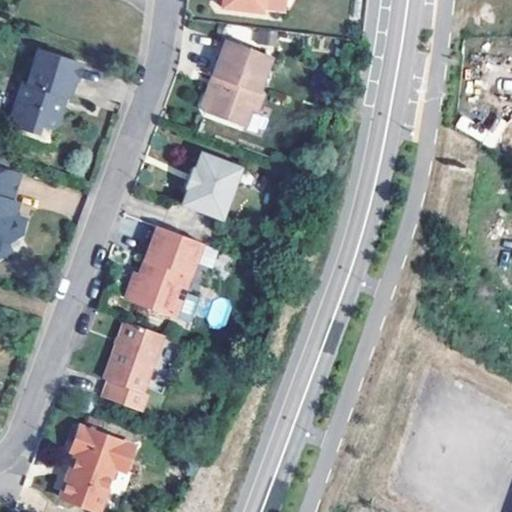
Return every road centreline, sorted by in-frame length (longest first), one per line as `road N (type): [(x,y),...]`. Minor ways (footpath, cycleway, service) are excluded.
road 1 (secondary): [(407,0),(356,252),(261,511)]
road 2 (residential): [(167,0),(159,63),(19,438),(0,460)]
